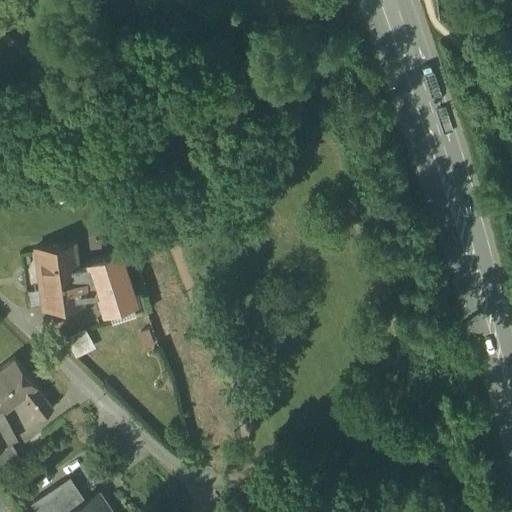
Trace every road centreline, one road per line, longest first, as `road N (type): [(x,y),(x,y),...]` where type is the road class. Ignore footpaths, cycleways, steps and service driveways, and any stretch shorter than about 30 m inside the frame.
road 1 (residential): [(0,302),(178,466),(218,482),(394,511)]
road 2 (primary): [(511,383),(388,0)]
